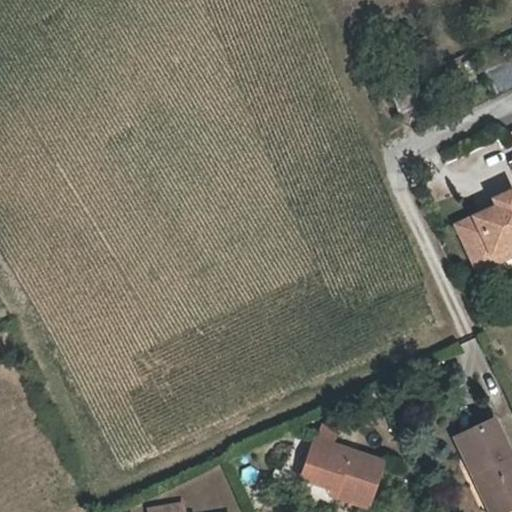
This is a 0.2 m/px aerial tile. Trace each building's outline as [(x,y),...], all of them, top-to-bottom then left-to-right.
[(395,116),(429,99),(418,77),(384,92),(395,116)] [(496,204),(488,208),(455,225),(473,261),(511,241),(511,192),(510,188),(498,195),(499,197),(494,199),(496,204)] [(486,203),(488,208),(496,204),(494,199),(486,203)] [(478,270),(511,252),(511,241),(473,261),(478,270)] [(453,438),(470,474),(475,472),(490,507),(511,496),(511,466),(490,421),(453,438)] [(340,431),(325,426),(320,441),(335,446),(340,431)] [(312,483),(332,489),(338,491),(337,497),(368,508),(384,463),(335,446),(320,441),(316,440),(307,471),(315,474),(312,483)] [(303,479),(312,483),(315,474),(307,471),(303,479)] [(502,511),(511,507),(511,496),(490,507),(475,472),(470,474),(488,511),(502,511)]
